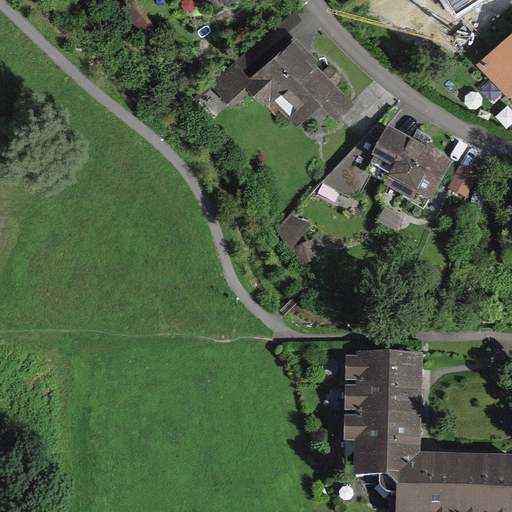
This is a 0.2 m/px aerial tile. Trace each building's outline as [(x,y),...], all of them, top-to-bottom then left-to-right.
[(160,31),(137,0),(133,0),(122,9),(146,42),(160,31)] [(511,85),(511,24),(479,55),(510,87),(511,85)] [(300,36),(252,80),(270,99),(275,95),(301,123),(327,99),(342,116),(359,101),(300,36)] [(456,164),(395,130),(380,158),(399,168),(391,183),(419,199),(421,193),(435,201),(456,164)] [(480,175),(463,167),(453,187),(470,195),(480,175)] [(339,360),(339,384),(412,384),(412,355),(346,355),(346,360),(339,360)] [(339,384),(339,416),(412,416),(412,384),(339,384)] [(412,443),(412,416),(339,416),(339,443),(347,443),(412,443)] [(412,454),(412,443),(347,443),(347,473),(380,473),(391,483),(390,511),(430,511),(430,455),(412,454)] [(430,455),(430,511),(457,511),(457,455),(430,455)] [(457,455),(457,511),(484,511),(484,455),(457,455)] [(484,455),(484,511),(509,511),(510,455),(484,455)]
